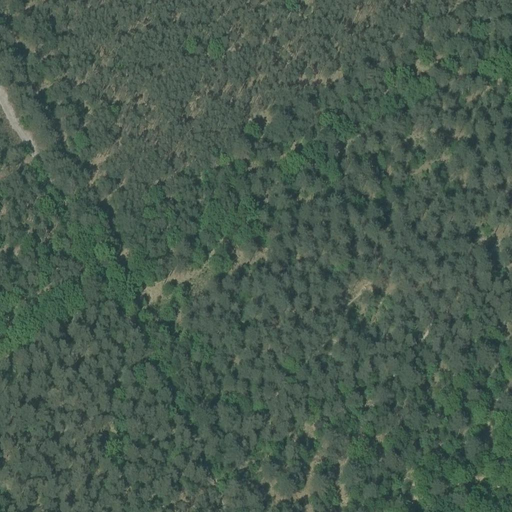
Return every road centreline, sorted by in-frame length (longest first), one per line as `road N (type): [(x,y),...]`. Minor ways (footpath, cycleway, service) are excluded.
road 1 (track): [(511,60),(284,183),(0,370)]
road 2 (track): [(0,86),(226,511)]
